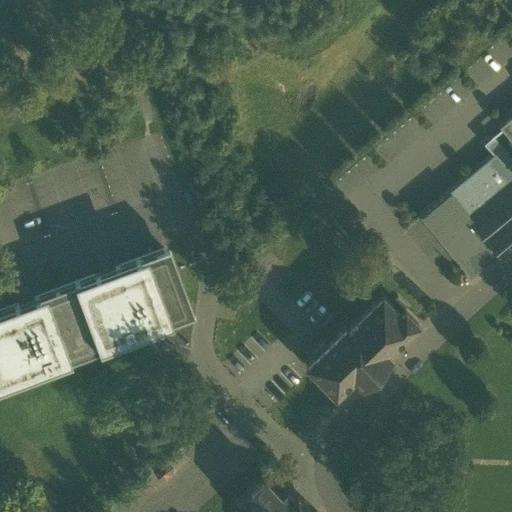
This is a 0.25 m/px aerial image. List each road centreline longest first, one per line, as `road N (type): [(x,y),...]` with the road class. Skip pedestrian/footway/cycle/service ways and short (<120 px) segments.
road 1 (residential): [(511,272),(333,437),(325,472),(342,511)]
road 2 (track): [(127,149),(148,118),(98,0)]
